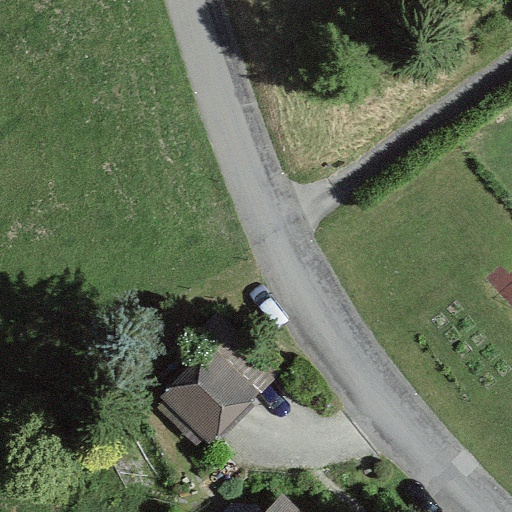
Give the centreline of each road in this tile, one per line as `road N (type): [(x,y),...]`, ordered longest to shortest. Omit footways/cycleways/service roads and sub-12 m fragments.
road 1 (unclassified): [(274,237),(322,334),(478,511)]
road 2 (residential): [(511,66),(274,237)]
road 3 (unclassified): [(187,0),(246,180),(274,237)]
